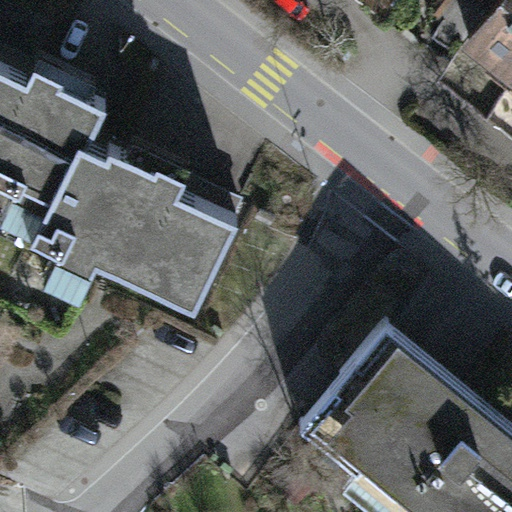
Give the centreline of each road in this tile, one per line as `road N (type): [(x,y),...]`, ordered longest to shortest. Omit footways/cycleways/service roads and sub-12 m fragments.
road 1 (residential): [(399,185),(101,511)]
road 2 (tertiary): [(399,185),(168,0)]
road 3 (tertiary): [(511,272),(399,185)]
